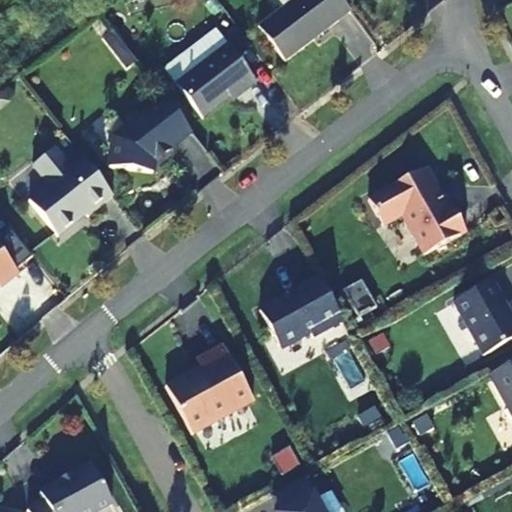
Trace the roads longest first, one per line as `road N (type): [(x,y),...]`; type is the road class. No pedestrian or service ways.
road 1 (residential): [(92,335),(429,61),(470,46)]
road 2 (residential): [(92,335),(188,511)]
